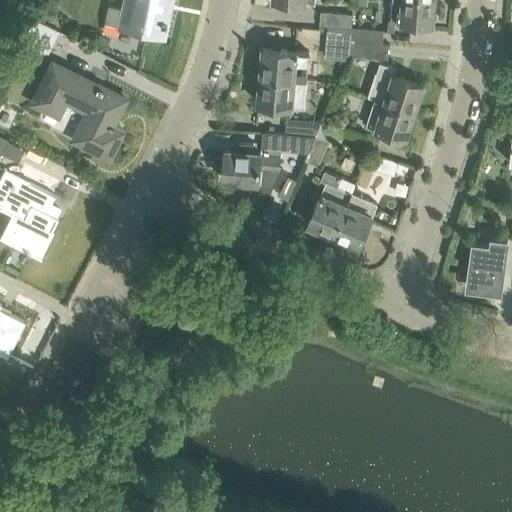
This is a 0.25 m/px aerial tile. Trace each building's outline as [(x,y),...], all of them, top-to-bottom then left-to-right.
[(143,33),(163,37),(166,24),(167,24),(168,21),(161,20),(165,1),(170,2),(170,0),(127,0),(126,7),(106,3),(102,21),(122,26),(121,27),(143,32),(143,33)] [(432,23),(433,0),(392,0),(391,18),(402,19),(402,20),(432,23)] [(320,10),(319,24),(328,25),(352,27),(352,25),(353,12),(320,10)] [(34,17),(23,40),(47,53),(60,29),(34,17)] [(351,31),(350,41),(382,44),(383,28),(352,25),(352,27),(351,31)] [(327,29),(326,43),(350,45),(350,41),(351,31),(327,29)] [(350,45),(349,55),(372,57),(372,58),(387,59),(388,44),(382,44),(350,41),(350,45)] [(263,47),(261,75),(306,79),(309,52),(298,51),(296,50),(263,47)] [(395,74),(397,67),(379,61),(369,96),(374,98),(414,110),(423,83),(395,74)] [(113,123),(126,97),(102,85),(100,87),(58,66),(38,105),(58,115),(65,100),(93,114),(79,141),(110,156),(118,139),(107,134),(111,126),(113,127),(114,124),(113,123)] [(306,79),(261,75),(258,103),(290,105),(291,105),(304,106),(306,79)] [(414,110),(374,98),(367,123),(375,126),(375,127),(406,137),(414,110)] [(285,131),(315,134),(321,121),(289,118),(287,118),(285,131)] [(321,121),(315,134),(329,138),(339,142),(344,129),(323,122),(321,121)] [(264,147),(308,151),(315,134),(285,131),(285,132),(266,130),(264,147)] [(0,133),(0,153),(1,154),(9,138),(0,133)] [(318,165),(329,138),(315,134),(308,151),(309,151),(305,160),(318,165)] [(238,140),(237,149),(225,148),(223,178),(235,179),(234,183),(257,185),(270,191),(282,167),(278,167),(279,153),(261,152),(261,151),(254,150),(254,142),(238,140)] [(394,174),(398,161),(368,151),(362,164),(394,174)] [(0,232),(0,235),(43,257),(44,256),(40,254),(59,216),(55,215),(59,207),(49,202),(53,195),(56,196),(56,195),(6,169),(0,179),(0,203),(12,209),(0,232)] [(322,189),(308,222),(333,233),(352,192),(356,182),(325,169),(320,179),(326,181),(322,190),(322,189)] [(377,202),(352,192),(333,233),(359,244),(377,202)] [(485,287),(501,289),(507,239),(492,237),(491,244),(473,241),(467,282),(486,284),(485,287)] [(0,350),(8,355),(26,320),(0,306),(2,303),(0,302),(0,350)]
